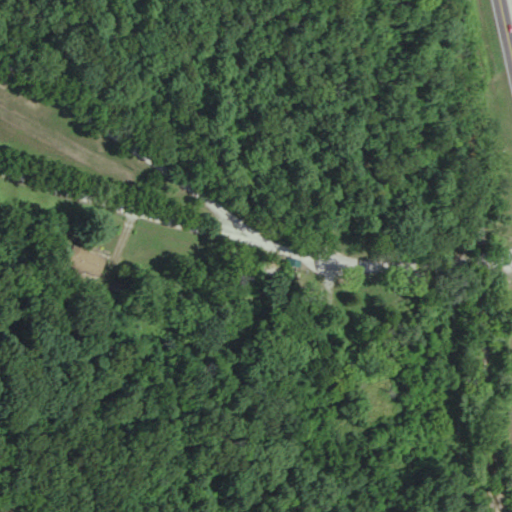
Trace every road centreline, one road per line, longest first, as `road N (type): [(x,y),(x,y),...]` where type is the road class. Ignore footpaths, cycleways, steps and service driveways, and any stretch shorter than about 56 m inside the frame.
road 1 (residential): [(511,255),(307,259),(243,233),(0,170)]
road 2 (residential): [(243,233),(71,110),(0,71)]
